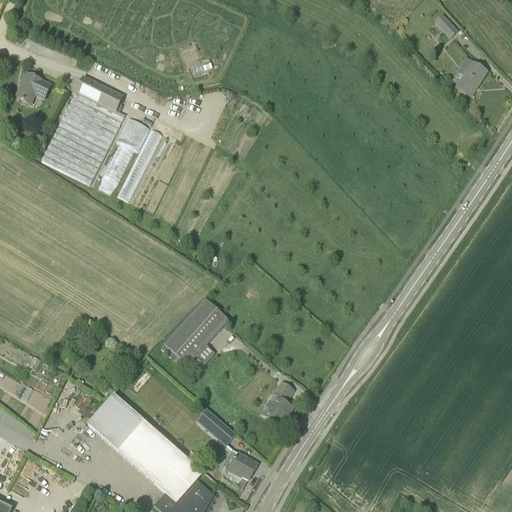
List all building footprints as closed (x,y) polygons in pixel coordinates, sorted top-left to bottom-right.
[(449,41),(458,33),(442,16),(433,24),(449,41)] [(470,99),(487,73),(471,64),(455,89),(470,99)] [(44,103),(51,88),(28,76),(16,99),(31,107),(35,98),(44,103)] [(89,188),(107,153),(124,118),(116,114),(123,99),(83,78),(75,94),(76,95),(41,164),(89,188)] [(136,153),(148,130),(127,120),(115,143),(119,145),(97,188),(112,195),(133,152),(136,153)] [(119,198),(129,203),(152,151),(142,147),(119,198)] [(199,377),(217,357),(208,349),(231,323),(206,302),(166,348),(199,377)] [(289,399),(280,393),(277,398),(274,396),(261,417),(266,420),(281,430),(286,422),(285,421),(293,409),(286,404),(289,399)] [(202,475),(114,398),(115,397),(114,396),(86,428),(87,428),(88,428),(165,495),(154,508),(154,507),(153,507),(158,511),(205,511),(214,496),(213,496),(213,497),(197,483),(203,475),(202,475)] [(229,448),(238,438),(209,413),(200,424),(229,448)] [(248,482),(257,467),(238,455),(227,472),(240,480),(241,477),(248,482)]
